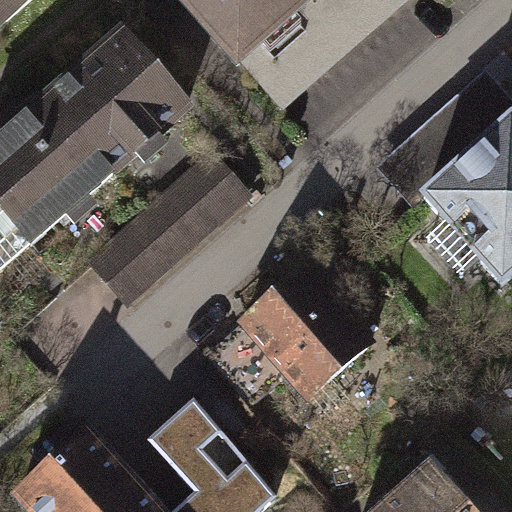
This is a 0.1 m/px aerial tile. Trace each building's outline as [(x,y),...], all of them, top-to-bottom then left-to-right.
[(0,0),(0,33),(38,0),(0,0)] [(311,29),(286,0),(174,0),(156,15),(228,100),(311,29)] [(286,0),(311,29),(345,0),(286,0)] [(116,49),(0,158),(0,231),(34,267),(186,122),(116,49)] [(511,112),(511,111),(418,191),(501,287),(511,277),(511,112)] [(211,152),(89,264),(128,306),(250,194),(211,152)] [(300,264),(236,321),(306,400),(370,342),(300,264)] [(199,492),(176,511),(257,511),(275,496),(192,403),(152,439),(199,492)] [(169,511),(94,429),(15,499),(26,511),(169,511)] [(471,511),(439,472),(389,511),(471,511)]
